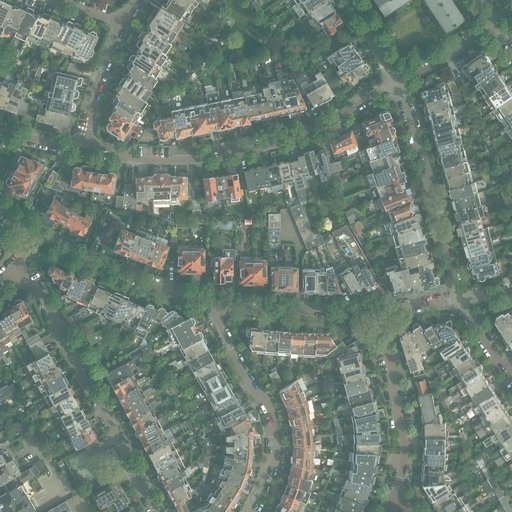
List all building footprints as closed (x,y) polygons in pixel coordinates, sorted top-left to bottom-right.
[(2,30),(13,7),(10,5),(11,2),(10,1),(8,0),(1,0),(0,4),(0,30),(1,31),(2,30)] [(190,13),(171,0),(161,0),(162,0),(162,4),(160,8),(182,22),(184,23),(190,13)] [(197,1),(195,0),(171,0),(190,13),(197,1)] [(302,0),(296,5),(299,8),(300,7),(305,14),(325,0),(302,0)] [(331,0),(325,0),(305,14),(309,21),(311,25),(333,10),(331,7),(333,6),(334,3),(331,0)] [(462,20),(454,7),(449,0),(373,0),(383,15),(405,0),(424,0),(445,31),(462,20)] [(13,7),(2,30),(13,35),(26,7),(20,4),(17,8),(13,6),(13,7)] [(25,39),(36,16),(33,15),(34,12),(33,10),(26,7),(13,35),(24,41),(25,39)] [(175,32),(182,22),(160,8),(158,11),(153,10),(150,16),(175,32)] [(333,10),(311,25),(312,25),(317,31),(322,27),(328,35),(329,34),(331,35),(333,33),(334,31),(343,25),(342,24),(340,21),(340,20),(341,18),(338,15),(336,14),(335,14),(333,11),(334,10),(333,10),(334,10),(333,10)] [(37,44),(38,42),(50,16),(44,13),(42,14),(41,16),(37,15),(36,16),(25,39),(37,44)] [(50,16),(38,42),(49,48),(49,47),(60,24),(57,22),(57,20),(57,18),(52,16),(50,16)] [(168,43),(175,32),(150,16),(146,21),(148,25),(146,28),(148,29),(168,43)] [(226,35),(231,27),(220,20),(216,27),(226,35)] [(60,24),(49,47),(61,52),(62,51),(74,24),(68,21),(65,24),(61,22),(60,24)] [(74,24),(62,51),(73,56),(84,31),(81,30),(81,27),(81,25),(76,23),(74,23),(74,24)] [(168,43),(148,29),(146,33),(144,31),(142,32),(141,32),(137,38),(139,39),(163,55),(170,45),(168,43)] [(84,31),(73,56),(78,58),(80,54),(86,57),(87,56),(88,57),(91,56),(93,52),(92,49),(90,48),(96,37),(95,32),(91,30),(89,31),(88,33),(84,31)] [(165,56),(163,55),(139,39),(136,44),(136,47),(138,48),(136,51),(138,52),(159,66),(165,56)] [(337,65),(358,51),(353,44),(351,45),(349,42),(326,58),(330,63),(333,61),(337,65)] [(467,64),(462,67),(471,79),(472,78),(492,64),(486,55),(486,52),(486,51),(482,51),(482,50),(482,51),(481,54),(472,60),(470,57),(464,61),(467,64)] [(358,51),(337,65),(340,70),(336,72),(340,78),(362,62),(360,58),(362,57),(358,51)] [(159,66),(138,52),(136,55),(131,55),(128,61),(130,62),(153,78),(160,67),(159,66)] [(153,78),(130,62),(126,67),(127,67),(128,71),(126,75),(128,76),(149,89),(155,79),(153,78)] [(340,78),(328,86),(331,90),(342,82),(343,82),(346,80),(348,84),(349,83),(350,84),(352,85),(353,85),(357,82),(357,79),(357,78),(359,76),(361,76),(362,76),(363,76),(364,75),(365,74),(366,73),(366,72),(367,71),(367,70),(369,69),(365,63),(363,65),(363,64),(362,62),(340,78)] [(70,63),(66,71),(79,75),(81,66),(70,63)] [(492,64),(472,78),(480,89),(500,75),(499,75),(497,71),(496,71),(496,70),(497,68),(495,64),(494,64),(492,64)] [(51,79),(50,83),(52,84),(75,89),(76,85),(77,85),(80,84),(81,77),(65,73),(55,71),(53,79),(51,79)] [(312,82),(324,103),(331,99),(330,97),(333,95),(331,90),(328,86),(327,85),(322,75),(320,72),(315,76),(317,80),(313,82),(312,82)] [(325,73),(322,75),(327,85),(331,83),(325,73)] [(500,75),(480,89),(484,95),(487,100),(507,85),(506,85),(503,81),(504,79),(502,75),(500,75)] [(122,78),(118,84),(120,86),(144,101),(151,91),(149,89),(128,76),(127,79),(122,78)] [(462,77),(456,82),(459,88),(466,83),(462,77)] [(289,87),(281,89),(287,114),(304,110),(305,106),(300,96),(296,86),(293,81),(293,80),(288,81),(289,87)] [(453,80),(446,81),(453,95),(460,93),(453,80)] [(296,86),(300,96),(305,94),(313,107),(317,105),(318,107),(324,103),(312,82),(308,85),(305,81),(300,85),(297,86),(296,86)] [(1,84),(0,86),(0,106),(3,108),(14,87),(15,85),(10,83),(8,87),(1,83),(1,84)] [(3,108),(3,109),(4,111),(8,113),(11,113),(12,111),(16,113),(16,112),(26,111),(27,89),(21,87),(20,84),(18,83),(16,84),(14,87),(3,108)] [(420,94),(421,98),(423,99),(426,99),(426,102),(450,96),(449,92),(446,93),(444,86),(443,86),(442,83),(435,85),(436,88),(421,92),(420,94)] [(45,90),(43,95),(49,96),(72,102),(73,99),(74,98),(77,96),(77,97),(78,92),(76,90),(76,89),(75,89),(52,84),(50,92),(45,90)] [(507,85),(487,100),(494,110),(511,97),(511,93),(511,92),(510,91),(511,89),(509,86),(507,85)] [(117,97),(116,97),(142,114),(143,116),(146,111),(143,109),(147,103),(144,101),(120,86),(116,91),(117,93),(119,95),(117,97)] [(273,86),(268,87),(275,116),(287,114),(281,89),(274,90),(273,86)] [(262,92),(256,94),(262,119),(275,116),(268,87),(261,88),(262,92)] [(249,91),(243,92),(244,96),(249,122),(262,119),(256,94),(250,95),(249,91)] [(165,95),(162,98),(165,100),(169,103),(174,97),(171,94),(165,95)] [(42,103),(41,108),(44,109),(69,115),(70,111),(71,111),(71,110),(74,109),(75,105),(73,102),(72,102),(49,96),(49,97),(47,104),(42,103)] [(244,96),(231,99),(237,125),(241,124),(241,126),(242,126),(244,127),(248,126),(249,124),(250,124),(249,122),(244,96)] [(424,109),(425,114),(453,107),(450,96),(426,102),(427,106),(425,106),(425,107),(424,109)] [(116,97),(112,102),(114,106),(112,110),(113,111),(134,125),(142,114),(116,97)] [(511,97),(494,110),(501,121),(511,113),(511,97)] [(231,99),(219,101),(225,129),(228,130),(232,130),(233,127),(234,127),(233,126),(234,126),(233,126),(237,125),(231,99)] [(219,101),(207,104),(213,130),(216,129),(217,131),(217,130),(219,132),(223,131),(225,129),(219,101)] [(207,104),(195,107),(201,134),(203,135),(207,135),(209,132),(209,131),(213,130),(207,104)] [(195,107),(182,109),(188,135),(191,134),(192,134),(192,136),(195,137),(199,136),(201,134),(195,107)] [(453,107),(425,114),(427,120),(429,121),(431,120),(432,124),(456,118),(453,107)] [(38,108),(35,120),(42,122),(42,124),(66,129),(69,128),(72,117),(70,115),(69,115),(44,109),(41,108),(38,108)] [(170,111),(170,112),(171,118),(175,136),(176,139),(178,140),(182,139),(184,137),(184,136),(188,135),(182,109),(170,111)] [(110,120),(106,127),(107,130),(110,132),(111,134),(115,136),(116,136),(120,138),(123,137),(123,138),(126,133),(129,135),(133,138),(134,136),(139,139),(144,132),(144,129),(140,127),(135,126),(134,125),(113,111),(110,111),(108,115),(108,118),(108,119),(110,120)] [(363,123),(361,124),(361,126),(365,135),(372,133),(390,127),(388,121),(391,120),(391,119),(388,113),(385,111),(379,114),(378,114),(379,115),(375,117),(375,118),(370,121),(370,120),(367,119),(364,120),(363,122),(363,123)] [(479,113),(473,117),(476,122),(482,118),(479,113)] [(511,113),(501,121),(505,128),(508,132),(511,128),(511,113)] [(159,117),(153,123),(154,128),(157,130),(159,139),(162,141),(166,140),(167,138),(168,137),(175,136),(171,118),(163,119),(159,117)] [(430,130),(431,136),(456,129),(454,123),(457,122),(456,118),(432,124),(433,127),(431,128),(430,130)] [(374,139),(368,141),(370,147),(395,137),(394,137),(394,135),(393,133),(394,131),(393,127),(391,127),(391,126),(390,127),(372,133),(374,139)] [(456,129),(431,136),(433,142),(435,143),(437,142),(438,146),(461,140),(459,129),(456,129)] [(349,133),(346,134),(351,147),(357,145),(351,131),(349,133)] [(346,134),(341,137),(346,149),(351,147),(346,134)] [(341,137),(336,140),(340,151),(346,149),(341,137)] [(360,151),(357,152),(362,164),(369,161),(371,161),(397,151),(398,150),(397,149),(397,147),(396,146),(398,145),(395,137),(370,147),(360,151)] [(336,140),(330,143),(334,152),(334,153),(335,152),(340,151),(336,140)] [(436,152),(437,158),(464,151),(461,140),(438,146),(439,149),(437,150),(436,152)] [(493,146),(489,149),(491,152),(493,157),(498,154),(493,146)] [(317,154),(313,155),(315,163),(317,163),(320,170),(317,171),(318,174),(320,181),(326,179),(325,175),(332,172),(342,169),(339,161),(329,164),(326,152),(325,151),(323,150),(323,149),(318,151),(317,152),(317,153),(317,154)] [(297,160),(289,163),(293,181),(295,190),(299,200),(300,202),(305,201),(303,188),(306,187),(305,182),(312,179),(311,176),(318,174),(317,171),(320,170),(317,163),(315,163),(313,155),(312,152),(312,151),(306,152),(303,153),(300,154),(301,156),(300,156),(298,156),(297,159),(297,160)] [(371,161),(369,161),(374,173),(401,163),(403,162),(400,155),(398,155),(397,152),(397,151),(371,161)] [(464,151),(437,158),(439,163),(441,164),(443,164),(444,167),(467,161),(466,157),(464,151)] [(19,164),(15,171),(35,182),(44,166),(33,160),(33,162),(32,162),(30,160),(22,156),(21,156),(20,157),(19,156),(17,161),(18,163),(19,164)] [(344,158),(340,160),(343,170),(348,168),(344,158)] [(443,171),(441,173),(443,180),(470,172),(468,166),(468,165),(475,163),(474,160),(467,161),(444,167),(445,171),(443,171)] [(278,164),(282,184),(293,181),(289,163),(289,162),(283,163),(282,162),(279,163),(278,164)] [(271,165),(266,166),(270,186),(282,184),(278,164),(277,164),(275,163),(272,164),(271,165)] [(374,173),(372,174),(376,186),(375,186),(376,187),(404,175),(403,171),(404,169),(401,163),(374,173)] [(73,169),(70,187),(91,190),(95,167),(83,165),(80,168),(76,167),(73,169)] [(255,169),(259,188),(270,186),(266,166),(261,167),(260,167),(256,167),(255,169)] [(95,167),(91,190),(105,192),(105,195),(112,196),(112,193),(115,176),(113,173),(109,172),(107,169),(95,167)] [(249,170),(243,171),(247,191),(259,188),(255,169),(254,169),(253,168),(249,169),(249,170)] [(502,168),(499,170),(501,176),(503,180),(508,177),(502,168)] [(7,177),(5,182),(6,184),(14,189),(17,190),(16,192),(26,198),(35,182),(15,171),(11,178),(10,177),(8,178),(7,177)] [(49,183),(46,187),(50,189),(50,188),(54,180),(58,174),(57,173),(53,171),(46,182),(49,183)] [(227,176),(219,177),(222,198),(229,197),(230,202),(238,201),(237,190),(239,189),(238,187),(237,186),(235,172),(233,171),(229,171),(229,172),(227,173),(227,175),(227,176)] [(470,172),(443,180),(445,185),(447,186),(449,185),(450,189),(448,189),(448,190),(473,183),(472,180),(470,172)] [(154,174),(152,176),(152,200),(152,205),(169,204),(169,199),(170,176),(167,174),(164,174),(163,173),(158,173),(157,174),(154,174)] [(177,176),(170,176),(169,199),(169,204),(176,204),(176,199),(186,199),(186,198),(189,195),(189,191),(188,190),(187,189),(186,189),(186,175),(183,174),(183,173),(179,174),(177,176),(177,175),(177,176)] [(123,200),(122,211),(128,212),(136,212),(136,205),(136,200),(152,200),(152,176),(145,177),(145,176),(144,176),(142,174),(138,174),(138,175),(136,177),(135,177),(135,178),(136,185),(130,185),(124,185),(124,190),(123,197),(123,200)] [(203,176),(205,190),(204,191),(204,193),(205,193),(207,205),(215,204),(215,199),(222,198),(219,177),(212,177),(212,175),(210,174),(205,174),(203,176)] [(404,175),(376,187),(380,199),(382,198),(408,187),(409,185),(407,181),(405,180),(403,176),(404,175)] [(54,180),(50,188),(55,190),(58,185),(59,183),(54,180)] [(448,190),(447,192),(448,195),(450,197),(452,197),(453,200),(478,194),(475,183),(473,183),(448,190)] [(506,186),(500,188),(503,199),(504,199),(510,198),(510,197),(507,190),(506,186)] [(382,198),(380,199),(385,211),(387,210),(413,200),(413,199),(413,198),(414,198),(412,193),(410,192),(408,187),(382,198)] [(64,194),(62,197),(74,204),(77,199),(64,194)] [(451,201),(450,203),(451,207),(453,208),(453,209),(455,208),(456,212),(481,205),(478,194),(453,200),(451,201)] [(46,208),(45,210),(45,212),(45,213),(54,218),(54,220),(56,221),(57,221),(63,224),(71,211),(59,203),(62,198),(56,195),(49,207),(46,208)] [(413,200),(387,210),(392,222),(417,212),(417,211),(419,211),(416,205),(415,204),(412,205),(410,201),(413,200)] [(301,204),(290,208),(292,215),(303,210),(301,204)] [(456,212),(454,212),(455,218),(458,219),(459,223),(480,218),(484,217),(483,213),(481,205),(456,212)] [(192,210),(191,210),(192,222),(201,223),(200,214),(199,209),(192,210)] [(347,213),(344,214),(349,223),(356,219),(352,213),(354,212),(353,210),(353,209),(347,213)] [(303,210),(292,215),(295,222),(306,217),(303,210)] [(71,211),(63,224),(69,227),(69,229),(71,230),(73,230),(82,235),(82,234),(85,233),(86,231),(85,228),(92,216),(87,213),(84,218),(71,211)] [(392,222),(384,225),(385,230),(389,229),(391,235),(423,226),(421,221),(419,219),(420,217),(419,214),(417,212),(392,222)] [(103,217),(98,229),(100,230),(106,232),(111,220),(103,217)] [(306,217),(295,222),(298,228),(309,224),(306,217)] [(460,227),(458,227),(460,235),(483,229),(480,218),(459,223),(460,226),(460,227)] [(235,221),(206,224),(206,228),(209,228),(209,229),(211,229),(211,232),(216,232),(218,230),(235,229),(235,221)] [(309,224),(298,228),(300,235),(311,231),(309,224)] [(356,224),(350,226),(356,237),(360,235),(362,234),(356,224)] [(346,226),(343,228),(345,231),(348,237),(351,235),(346,226)] [(391,235),(386,237),(389,247),(394,246),(426,237),(423,226),(391,235)] [(483,229),(460,235),(462,242),(463,246),(465,246),(486,240),(490,239),(487,228),(483,229)] [(121,229),(113,251),(119,253),(120,255),(126,257),(134,234),(121,229)] [(134,234),(126,257),(132,260),(133,258),(139,260),(140,262),(140,263),(146,265),(154,241),(156,237),(136,229),(134,234)] [(317,229),(311,231),(314,238),(315,239),(320,237),(317,229)] [(311,231),(300,235),(303,242),(314,238),(311,231)] [(360,235),(356,237),(360,244),(361,246),(364,244),(363,243),(360,235)] [(154,241),(146,265),(152,267),(155,266),(161,268),(169,247),(165,245),(167,240),(156,236),(156,237),(154,241)] [(320,237),(315,239),(317,244),(318,246),(323,244),(320,237)] [(426,237),(394,246),(398,258),(429,249),(426,237)] [(314,238),(303,242),(306,249),(317,244),(315,239),(314,238)] [(486,240),(465,246),(466,250),(465,252),(466,255),(468,256),(468,257),(493,250),(490,239),(486,240)] [(365,245),(362,247),(366,254),(367,256),(370,254),(370,253),(365,245)] [(212,257),(210,259),(210,265),(213,268),(215,268),(215,270),(213,272),(213,274),(213,277),(213,278),(215,280),(215,281),(223,281),(230,281),(231,281),(231,273),(231,267),(237,267),(236,257),(235,257),(235,251),(235,250),(233,249),(231,249),(222,249),(222,257),(212,257)] [(429,249),(398,258),(401,269),(432,260),(429,249)] [(191,250),(177,250),(178,262),(178,266),(178,270),(181,270),(181,272),(183,272),(184,274),(188,274),(189,272),(190,272),(191,250)] [(203,250),(191,250),(190,272),(191,272),(192,272),(193,274),(197,274),(198,272),(199,272),(199,270),(203,270),(203,264),(203,260),(203,250)] [(467,263),(468,268),(469,268),(471,269),(493,263),(496,262),(493,250),(468,257),(469,261),(468,261),(467,263)] [(356,264),(351,268),(365,292),(369,290),(370,292),(370,291),(373,292),(377,290),(377,287),(378,287),(364,263),(361,259),(355,263),(356,264)] [(432,261),(416,266),(418,271),(423,289),(423,291),(428,289),(427,287),(435,285),(435,284),(438,283),(438,282),(437,277),(436,276),(432,277),(430,267),(433,266),(433,264),(432,261)] [(252,262),(239,262),(239,267),(239,276),(240,276),(240,281),(243,281),(243,284),(245,284),(246,285),(249,285),(251,284),(252,284),(252,262)] [(264,262),(252,262),(252,284),(254,284),(255,285),(258,285),(260,284),(261,284),(261,281),(265,281),(265,276),(264,262)] [(493,263),(471,269),(472,272),(474,279),(478,278),(478,279),(479,279),(481,280),(486,279),(487,277),(489,276),(489,277),(499,274),(496,262),(493,263)] [(50,267),(47,271),(48,273),(53,276),(52,277),(52,278),(54,282),(59,284),(58,286),(67,290),(65,295),(73,276),(73,273),(68,271),(66,272),(66,273),(55,267),(52,266),(50,267)] [(384,270),(376,272),(387,292),(388,291),(392,290),(393,294),(400,293),(400,294),(401,293),(404,293),(405,292),(399,271),(399,270),(397,270),(396,266),(384,270)] [(284,268),(270,267),(270,274),(271,274),(271,289),(276,289),(277,291),(284,292),(284,268)] [(297,268),(284,268),(284,292),(291,292),(292,290),(297,290),(297,268)] [(339,275),(335,277),(338,286),(340,291),(343,289),(343,290),(345,288),(347,288),(349,293),(354,290),(356,294),(359,295),(365,292),(351,268),(339,275)] [(406,269),(399,271),(405,292),(405,293),(409,292),(412,291),(412,292),(417,290),(423,289),(418,271),(408,274),(406,269)] [(307,270),(302,270),(302,292),(303,292),(305,292),(306,292),(306,293),(308,294),(311,294),(314,294),(314,292),(314,272),(314,270),(307,270)] [(314,270),(314,272),(314,292),(317,292),(317,294),(320,294),(323,294),(325,294),(325,275),(325,273),(319,272),(319,270),(314,270)] [(328,275),(325,275),(325,294),(327,295),(330,295),(333,294),(333,292),(339,292),(340,291),(338,286),(335,277),(334,275),(328,275)] [(73,276),(65,295),(77,300),(86,279),(80,276),(77,278),(73,276)] [(86,279),(77,300),(88,305),(96,287),(93,285),(92,282),(86,279)] [(87,307),(87,308),(99,313),(108,292),(104,291),(104,288),(97,285),(96,287),(88,305),(87,307)] [(55,288),(50,291),(55,299),(60,296),(55,288)] [(108,292),(99,313),(111,318),(121,295),(115,292),(115,293),(113,294),(108,292)] [(121,295),(111,318),(123,323),(132,302),(128,301),(128,298),(121,295)] [(7,308),(7,309),(7,310),(18,328),(32,321),(25,309),(26,309),(25,307),(27,306),(24,300),(21,301),(20,300),(18,299),(14,301),(13,304),(14,306),(12,308),(11,307),(10,306),(7,308)] [(123,323),(117,336),(123,339),(128,328),(134,331),(136,326),(145,305),(139,302),(139,303),(137,304),(132,302),(123,323)] [(145,305),(136,326),(147,331),(153,318),(157,309),(153,308),(153,305),(148,303),(146,304),(145,305)] [(157,309),(153,318),(162,322),(161,324),(169,328),(184,320),(181,316),(177,314),(176,312),(172,310),(171,310),(169,311),(168,312),(165,310),(164,309),(165,309),(160,307),(158,308),(157,309)] [(497,317),(496,322),(501,330),(503,333),(511,326),(511,309),(505,315),(503,313),(503,314),(497,317)] [(0,322),(9,339),(11,342),(17,339),(15,336),(21,333),(20,331),(18,328),(7,310),(2,314),(3,315),(2,318),(0,319),(0,322)] [(71,315),(65,318),(68,325),(71,330),(77,327),(71,315)] [(169,328),(168,328),(171,334),(170,335),(171,337),(172,340),(195,328),(194,326),(195,325),(194,325),(193,323),(194,321),(192,317),(192,318),(190,317),(189,317),(184,320),(169,328)] [(438,323),(434,326),(444,342),(445,342),(449,340),(451,342),(459,337),(458,337),(458,336),(459,334),(456,330),(453,330),(451,326),(452,325),(452,322),(449,321),(447,322),(446,324),(439,324),(438,323)] [(0,349),(2,352),(7,349),(3,342),(9,339),(0,322),(0,349)] [(427,328),(423,330),(433,345),(435,348),(444,342),(434,326),(433,324),(432,325),(431,323),(429,322),(426,324),(426,326),(427,328)] [(414,329),(410,332),(423,351),(427,348),(433,345),(423,330),(420,325),(419,326),(418,324),(416,323),(413,325),(413,328),(414,329)] [(245,328),(245,334),(247,335),(247,336),(249,336),(249,346),(251,350),(256,350),(256,352),(264,353),(266,327),(259,326),(257,328),(254,328),(247,327),(245,328)] [(511,326),(503,333),(506,337),(504,338),(504,341),(506,345),(511,341),(511,326)] [(266,327),(264,353),(276,354),(278,330),(274,330),(274,329),(272,327),(266,327)] [(195,328),(172,340),(175,345),(177,344),(180,349),(201,338),(202,335),(200,332),(198,331),(197,331),(195,328)] [(24,329),(20,331),(21,333),(25,340),(29,337),(24,329)] [(278,330),(276,354),(290,355),(291,329),(289,331),(288,331),(285,331),(284,329),(280,329),(278,330)] [(291,329),(290,355),(302,355),(303,332),(298,332),(298,331),(297,330),(291,329)] [(99,330),(86,337),(90,344),(90,345),(91,345),(104,339),(99,330)] [(303,332),(302,355),(314,356),(314,355),(316,332),(311,332),(309,330),(305,330),(304,332),(303,332)] [(316,332),(314,355),(323,355),(324,355),(327,360),(346,347),(343,342),(336,346),(329,337),(329,332),(323,332),(322,330),(318,330),(316,332)] [(402,333),(402,337),(406,350),(408,357),(412,370),(413,370),(415,375),(424,373),(423,366),(422,361),(425,359),(427,358),(423,351),(410,332),(409,331),(407,330),(402,333)] [(29,337),(25,340),(29,346),(40,340),(37,335),(36,333),(29,337)] [(440,350),(446,359),(465,347),(464,347),(466,346),(467,343),(465,340),(463,341),(461,341),(459,337),(451,342),(447,345),(440,350)] [(201,338),(180,349),(186,360),(207,349),(205,345),(206,342),(204,339),(201,338)] [(40,340),(29,346),(33,353),(44,347),(40,340)] [(135,350),(128,353),(132,360),(147,352),(150,350),(151,350),(147,343),(146,344),(139,347),(135,350)] [(338,358),(336,359),(340,371),(361,365),(360,361),(361,361),(361,360),(362,358),(361,355),(359,353),(357,353),(357,352),(356,347),(355,346),(347,349),(346,355),(345,355),(343,354),(340,355),(338,357),(338,358)] [(44,347),(33,353),(37,359),(48,353),(47,353),(44,347)] [(446,359),(434,367),(440,376),(471,356),(468,352),(470,351),(470,350),(469,347),(467,347),(465,348),(465,347),(446,359)] [(93,348),(87,350),(90,356),(95,353),(93,348)] [(207,349),(186,360),(193,372),(214,360),(215,357),(213,354),(210,353),(207,349)] [(37,359),(26,365),(32,376),(54,364),(55,363),(56,361),(53,356),(51,356),(50,356),(48,353),(37,359)] [(471,356),(440,376),(444,381),(457,372),(460,376),(477,366),(479,364),(479,363),(477,359),(475,359),(473,360),(471,356)] [(106,375),(105,377),(107,380),(109,380),(111,384),(112,385),(132,375),(138,372),(138,371),(136,367),(132,360),(105,374),(106,375)] [(214,360),(193,372),(199,383),(222,370),(218,363),(216,364),(214,360)] [(143,363),(136,367),(138,371),(145,367),(143,363)] [(54,364),(32,376),(38,386),(60,374),(61,373),(60,373),(61,371),(59,367),(57,366),(55,367),(54,364)] [(361,365),(340,371),(343,382),(364,377),(363,373),(365,373),(364,372),(365,370),(364,367),(362,365),(362,364),(361,365)] [(463,381),(449,390),(452,395),(482,374),(480,371),(482,370),(482,368),(481,366),(479,365),(477,366),(460,376),(463,381)] [(168,370),(163,373),(166,379),(172,376),(168,370)] [(222,370),(199,383),(206,394),(226,383),(224,379),(227,378),(222,370)] [(271,373),(268,375),(273,383),(280,383),(281,382),(275,371),(271,373)] [(60,374),(38,386),(44,397),(65,384),(66,384),(67,382),(65,377),(63,377),(62,377),(61,377),(60,374)] [(482,374),(452,395),(456,400),(466,394),(468,398),(472,395),(490,383),(491,381),(489,378),(487,378),(485,379),(482,374)] [(112,386),(111,388),(113,392),(115,392),(118,397),(138,386),(150,380),(148,377),(145,379),(144,377),(135,381),(132,375),(112,385),(112,386)] [(287,375),(282,379),(285,385),(291,381),(287,375)] [(364,377),(343,382),(347,394),(368,389),(366,385),(368,384),(368,381),(368,378),(366,377),(366,376),(364,377)] [(437,378),(430,383),(434,389),(441,384),(437,378)] [(285,387),(279,391),(283,400),(302,392),(296,380),(285,387)] [(424,380),(416,382),(419,395),(428,393),(424,380)] [(226,383),(206,394),(212,405),(233,394),(231,390),(232,387),(230,384),(226,383)] [(471,402),(461,408),(465,413),(495,394),(494,393),(493,390),(494,389),(494,387),(493,385),(491,384),(490,385),(489,385),(490,384),(490,383),(472,395),(468,398),(471,402)] [(12,384),(7,387),(11,393),(16,390),(12,384)] [(65,384),(44,397),(50,407),(71,395),(72,394),(73,392),(71,388),(68,387),(67,388),(65,384)] [(0,388),(0,399),(11,393),(7,387),(6,385),(0,388)] [(118,397),(117,400),(119,403),(121,403),(124,408),(144,398),(156,392),(154,389),(152,390),(151,388),(142,393),(138,386),(118,397)] [(349,402),(345,403),(346,405),(347,408),(351,407),(351,406),(351,407),(371,401),(370,397),(371,396),(372,393),(371,390),(369,389),(369,388),(368,389),(347,394),(349,402)] [(302,392),(283,400),(287,409),(307,402),(302,392)] [(442,392),(437,395),(441,401),(446,399),(442,392)] [(419,396),(419,397),(420,401),(421,403),(420,403),(421,405),(420,405),(423,422),(425,422),(425,423),(443,423),(441,414),(440,414),(437,406),(434,406),(431,393),(428,393),(419,395),(419,396)] [(233,394),(212,405),(219,416),(239,405),(240,402),(241,402),(239,399),(235,398),(233,394)] [(495,394),(465,413),(468,419),(478,413),(480,416),(501,403),(503,401),(501,396),(498,398),(496,396),(495,394)] [(71,395),(50,407),(56,417),(58,416),(77,405),(78,405),(79,402),(77,398),(76,398),(74,398),(73,398),(71,395)] [(124,409),(123,411),(125,414),(127,415),(130,419),(150,409),(162,403),(160,400),(156,402),(155,401),(148,404),(144,398),(124,408),(124,409)] [(445,400),(441,402),(447,411),(451,409),(445,400)] [(371,401),(351,407),(353,416),(374,411),(373,408),(375,408),(374,401),(372,402),(372,401),(371,401)] [(307,402),(287,409),(289,418),(310,414),(307,402)] [(482,421),(473,427),(477,432),(507,412),(501,403),(480,416),(480,417),(482,421)] [(77,405),(58,416),(64,427),(83,417),(82,414),(83,413),(81,409),(79,409),(77,405)] [(219,416),(215,418),(222,429),(227,426),(244,414),(243,411),(244,409),(242,406),(240,406),(239,405),(219,416)] [(130,420),(129,422),(131,426),(133,426),(136,431),(156,420),(150,409),(130,419),(130,420)] [(353,416),(355,425),(376,421),(375,419),(377,418),(376,412),(374,412),(374,411),(353,416)] [(507,412),(477,432),(480,438),(489,432),(492,435),(511,422),(511,415),(511,416),(510,416),(507,412)] [(244,414),(227,426),(229,430),(231,435),(243,431),(242,429),(251,426),(250,426),(249,426),(248,422),(249,421),(248,420),(249,419),(250,418),(247,414),(245,414),(244,414)] [(310,414),(289,418),(292,427),(312,425),(311,420),(310,414)] [(83,417),(64,427),(69,437),(89,427),(88,426),(90,425),(87,419),(85,420),(83,417)] [(136,431),(135,434),(137,437),(139,438),(142,442),(162,431),(156,420),(136,431)] [(355,425),(357,434),(377,432),(377,429),(379,429),(378,422),(376,423),(376,421),(355,425)] [(511,422),(492,435),(483,441),(486,447),(500,438),(503,442),(511,435),(511,422)] [(426,425),(424,425),(424,431),(426,430),(426,433),(427,433),(427,438),(448,438),(448,435),(447,430),(445,430),(445,423),(443,423),(425,423),(426,425)] [(312,425),(292,427),(293,437),(313,436),(312,425)] [(231,435),(226,436),(226,441),(234,441),(234,446),(251,446),(253,446),(254,445),(254,440),(252,439),(251,439),(251,436),(252,435),(252,433),(251,426),(242,429),(243,431),(231,435)] [(69,437),(68,438),(74,449),(80,446),(94,438),(94,437),(96,436),(93,430),(91,431),(89,427),(69,437)] [(142,443),(141,445),(143,449),(145,449),(148,454),(168,443),(166,439),(162,431),(142,442),(142,443)] [(357,434),(356,434),(357,444),(377,443),(377,440),(379,440),(379,433),(377,433),(377,432),(357,434)] [(501,449),(491,455),(495,460),(511,448),(511,435),(503,442),(498,445),(501,449)] [(313,436),(293,437),(293,445),(293,446),(313,447),(313,436)] [(94,438),(80,446),(82,449),(84,447),(95,440),(94,438)] [(426,446),(424,446),(424,453),(445,454),(446,454),(446,446),(448,446),(448,438),(427,438),(427,443),(426,444),(426,446)] [(467,438),(464,440),(464,441),(469,450),(474,447),(468,438),(467,438)] [(95,440),(84,447),(85,449),(87,451),(98,445),(96,440),(95,440)] [(168,443),(148,454),(152,462),(175,449),(171,441),(168,443)] [(357,444),(357,453),(377,454),(377,451),(379,451),(379,444),(377,444),(377,443),(357,444)] [(98,445),(87,451),(89,456),(100,450),(101,450),(98,445)] [(226,446),(226,450),(232,451),(231,458),(250,461),(252,461),(253,460),(254,455),(253,454),(252,454),(252,450),(251,450),(251,446),(234,446),(233,446),(226,446)] [(293,446),(293,455),(312,458),(313,447),(293,446)] [(474,447),(469,450),(470,450),(472,453),(473,456),(479,453),(474,447)] [(511,448),(495,460),(498,465),(510,458),(511,456),(511,448)] [(175,449),(152,462),(157,471),(179,456),(175,449)] [(5,450),(0,453),(0,484),(1,484),(1,483),(3,481),(4,493),(22,483),(39,473),(36,466),(35,466),(21,474),(12,458),(9,459),(5,450)] [(355,458),(355,462),(375,464),(375,461),(377,462),(378,455),(376,455),(377,454),(357,453),(355,453),(355,458)] [(424,453),(423,460),(425,461),(425,463),(444,465),(445,465),(446,454),(445,454),(424,453)] [(293,455),(292,464),(312,469),(312,458),(293,455)] [(158,474),(157,476),(159,480),(161,481),(162,480),(185,468),(179,456),(157,471),(159,474),(158,474)] [(224,461),(222,467),(247,475),(248,475),(250,475),(251,470),(249,468),(250,461),(231,458),(224,457),(224,461)] [(481,457),(476,460),(478,464),(481,469),(487,465),(481,457)] [(354,462),(353,471),(373,475),(373,472),(373,471),(375,472),(377,466),(375,465),(375,464),(355,462),(354,462)] [(423,463),(422,470),(424,471),(424,473),(444,475),(445,465),(444,465),(425,463),(423,463)] [(292,464),(290,474),(309,481),(311,474),(315,474),(315,470),(312,469),(292,464)] [(487,466),(481,470),(486,479),(492,475),(487,466)] [(185,468),(162,480),(164,485),(163,485),(163,487),(165,491),(166,492),(184,483),(186,482),(187,482),(184,477),(190,473),(186,467),(185,468)] [(220,473),(218,478),(219,479),(224,481),(242,487),(243,487),(245,486),(247,482),(246,481),(245,480),(247,475),(222,467),(220,473)] [(352,471),(350,481),(370,485),(371,483),(373,483),(374,476),(372,476),(373,475),(353,471),(352,471)] [(422,473),(421,480),(423,481),(423,483),(424,484),(424,485),(445,483),(449,482),(451,481),(451,480),(450,478),(446,475),(444,475),(424,473),(422,473)] [(289,476),(288,479),(289,481),(288,484),(308,492),(312,482),(309,481),(290,474),(289,475),(289,476)] [(492,475),(486,479),(487,479),(487,480),(492,488),(492,489),(493,489),(498,486),(492,475)] [(99,491),(93,495),(100,508),(104,506),(108,511),(113,511),(117,510),(118,511),(124,509),(123,507),(129,503),(126,499),(123,494),(121,495),(119,490),(122,488),(122,487),(121,488),(117,481),(114,476),(96,486),(99,491)] [(219,479),(217,483),(221,485),(217,490),(235,500),(237,500),(239,496),(239,494),(238,494),(242,487),(224,481),(219,479)] [(487,479),(481,483),(486,491),(492,488),(487,480),(487,479)] [(346,480),(340,495),(363,505),(363,504),(365,503),(367,500),(365,498),(370,486),(370,485),(350,481),(346,480)] [(166,492),(166,494),(168,498),(170,498),(171,498),(176,506),(184,502),(183,500),(191,496),(193,493),(194,491),(195,490),(190,488),(186,482),(184,483),(166,492)] [(4,493),(0,496),(0,506),(0,507),(2,510),(1,510),(2,511),(29,511),(33,510),(24,494),(27,492),(22,483),(4,493)] [(445,483),(424,485),(425,488),(424,489),(427,493),(427,494),(428,494),(429,496),(428,497),(432,503),(433,502),(450,491),(445,483)] [(286,490),(284,494),(305,504),(311,506),(314,500),(307,498),(309,493),(308,492),(288,484),(288,485),(286,486),(285,489),(286,490)] [(498,486),(493,489),(494,493),(497,497),(499,501),(505,497),(498,486)] [(210,493),(207,498),(210,500),(210,501),(225,511),(226,511),(230,506),(231,506),(233,506),(235,502),(235,501),(235,500),(217,490),(213,496),(210,493)] [(435,504),(433,505),(436,510),(438,509),(439,510),(457,498),(454,494),(452,495),(450,491),(433,502),(435,504)] [(280,503),(280,504),(295,511),(300,511),(305,504),(284,494),(284,495),(282,495),(281,499),(282,500),(280,503)] [(340,495),(336,506),(348,511),(361,511),(362,511),(361,509),(363,505),(340,495)] [(505,497),(499,501),(502,506),(505,510),(505,511),(511,507),(505,497)] [(439,510),(438,511),(454,511),(463,507),(457,498),(439,510)] [(72,511),(66,501),(46,511),(72,511)] [(207,505),(202,508),(203,511),(225,511),(210,501),(207,505)] [(189,511),(184,502),(176,506),(178,511),(189,511)]
